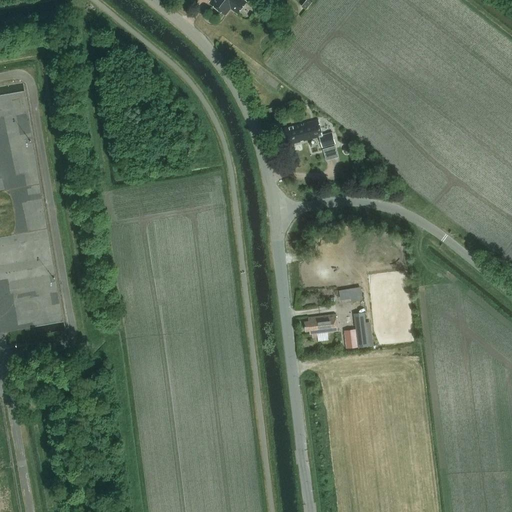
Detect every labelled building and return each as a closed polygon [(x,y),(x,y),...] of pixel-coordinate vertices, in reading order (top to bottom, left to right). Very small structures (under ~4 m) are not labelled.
[(248,2),(245,0),(210,0),(209,2),(226,16),(231,9),(238,14),(248,2)] [(311,3),(307,0),(300,7),(305,11),(311,3)] [(287,110),(285,105),(264,109),(266,114),(287,110)] [(282,129),(286,145),(301,141),(301,140),(303,140),(303,141),(320,137),(322,147),(336,144),(333,133),(323,136),(319,120),(304,124),(304,125),(302,126),(302,124),(282,129)] [(366,312),(355,313),(359,347),(374,345),(373,334),(368,335),(366,312)] [(337,331),(335,315),(307,318),(308,322),(304,322),(305,331),(309,331),(309,334),(337,331)] [(358,347),(356,331),(344,332),(346,348),(358,347)]
